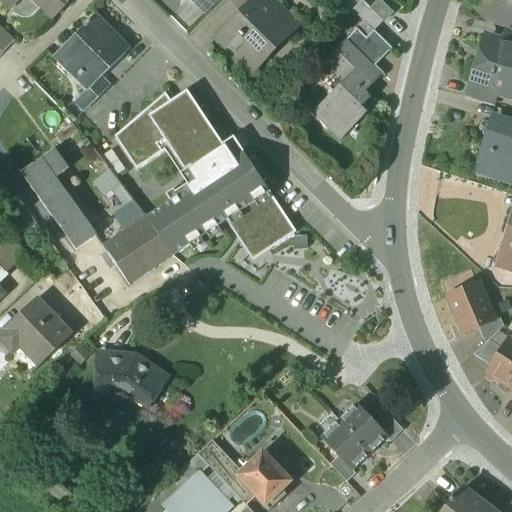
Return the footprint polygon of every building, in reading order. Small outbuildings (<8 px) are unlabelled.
[(67,0),(1,0),(14,13),(27,0),(33,0),(53,19),(68,4),(66,2),(67,0)] [(189,0),(206,16),(221,0),(189,0)] [(256,1),(255,0),(254,0),(244,11),(217,38),(253,73),(267,59),(261,53),(285,29),(256,1)] [(256,0),(232,0),(244,11),(254,0),(255,0),(256,1),(256,0)] [(511,0),(495,0),(494,4),(511,10),(511,0)] [(384,23),(363,2),(353,12),(374,33),(384,23)] [(90,22),(88,21),(83,26),(85,28),(54,58),(88,91),(89,92),(101,79),(130,49),(96,16),(90,22)] [(13,42),(0,29),(0,49),(3,53),(13,42)] [(374,33),(367,40),(358,30),(347,41),(352,46),(353,45),(376,67),(392,51),(374,33)] [(511,31),(507,30),(503,44),(511,46),(511,31)] [(511,46),(503,44),(487,39),(472,86),(495,93),(511,98),(511,46)] [(376,67),(353,45),(352,46),(347,41),(324,64),(344,83),(313,115),(329,131),(341,119),(352,130),(367,114),(362,109),(372,99),(366,94),(374,86),(366,78),(376,67)] [(88,91),(75,103),(85,112),(109,87),(101,79),(89,92),(88,91)] [(495,93),(472,86),(468,100),(491,107),(495,93)] [(223,146),(188,92),(171,103),(149,118),(170,149),(186,172),(191,169),(201,184),(147,220),(147,221),(148,220),(172,258),(173,258),(174,257),(226,222),(269,194),(269,195),(271,194),(234,138),(223,146)] [(170,149),(149,118),(171,103),(166,95),(115,138),(137,171),(170,149)] [(511,125),(494,120),(478,173),(511,183),(511,179),(511,125)] [(73,123),(55,136),(62,145),(79,132),(74,123),(73,123)] [(52,153),(40,161),(54,180),(66,172),(52,153)] [(54,180),(40,161),(21,176),(77,251),(96,237),(54,180)] [(135,204),(109,171),(101,178),(127,211),(135,204)] [(269,194),(226,222),(253,262),(296,233),(271,194),(269,195),(269,194)] [(147,221),(104,250),(106,253),(101,256),(109,269),(114,265),(128,286),(172,258),(148,220),(147,221)] [(511,225),(500,266),(511,269),(511,225)] [(477,285),(449,297),(465,334),(478,329),(493,323),(492,321),(477,285)] [(71,337),(36,300),(3,331),(4,332),(0,336),(0,341),(12,354),(24,342),(43,363),(71,337)] [(493,323),(478,329),(485,345),(503,327),(499,318),(492,321),(493,323)] [(511,342),(510,341),(488,374),(511,388),(511,342)] [(138,358),(98,353),(96,389),(114,390),(121,381),(132,390),(129,394),(145,406),(165,378),(138,358)] [(375,425),(356,406),(339,422),(371,456),(388,440),(388,439),(375,425)] [(403,431),(387,414),(375,425),(388,439),(388,440),(391,443),(403,431)] [(371,456),(339,422),(321,439),(339,458),(353,472),(371,456)] [(291,483),(263,454),(238,478),(252,492),(271,511),(287,496),(282,491),(291,483)] [(198,455),(172,480),(183,492),(200,475),(209,467),(198,455)] [(353,472),(339,458),(331,466),(347,483),(356,475),(353,472)] [(200,475),(183,492),(173,502),(182,511),(225,511),(230,507),(200,475)] [(252,492),(238,478),(228,487),(242,502),(252,492)] [(433,491),(421,502),(429,510),(440,499),(433,491)] [(487,511),(461,491),(453,502),(451,500),(448,504),(450,505),(445,511),(487,511)]
